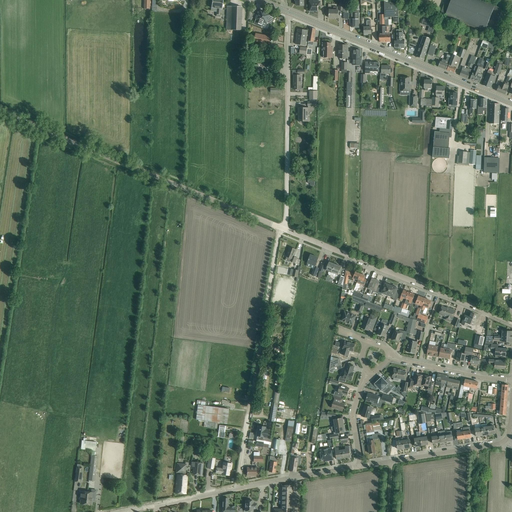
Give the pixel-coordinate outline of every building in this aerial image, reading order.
[(211,0),(212,1),(211,10),(217,11),(216,16),(220,17),(221,9),(222,9),(223,0),(211,0)] [(321,7),(321,2),(314,2),(313,0),(309,0),(310,11),(318,11),(318,7),(321,7)] [(445,0),(442,10),(440,14),(460,22),(464,24),(464,23),(488,33),(490,34),(493,35),(493,34),(494,32),(496,33),(498,31),(499,31),(507,12),(499,9),(499,8),(488,3),(479,0),(445,0)] [(399,17),(398,7),(384,1),(385,17),(388,17),(399,17)] [(227,7),(227,12),(226,30),(241,30),(242,7),(227,7)] [(329,14),(329,15),(329,18),(338,18),(338,10),(338,7),(334,7),(334,10),(329,10),(329,14)] [(258,13),(256,17),(256,19),(254,24),(262,27),(264,22),(267,23),(270,15),(261,11),(260,13),(258,13)] [(354,19),(350,19),(350,24),(352,24),(352,28),(359,28),(359,17),(358,17),(358,14),(354,14),(354,19)] [(424,19),(423,24),(429,26),(434,28),(436,22),(424,18),(424,19)] [(296,44),(306,46),(308,31),(298,29),(296,44)] [(254,41),(267,44),(272,45),(273,37),(256,33),(254,41)] [(423,36),(418,52),(416,57),(424,60),(428,46),(430,39),(423,36)] [(481,47),(487,49),(489,42),(483,41),(481,47)] [(323,43),(323,48),(322,51),(324,51),(324,58),(333,58),(333,54),(333,47),(331,47),(331,43),(323,43)] [(431,45),(428,55),(433,56),(437,47),(431,45)] [(446,70),(448,65),(452,56),(447,54),(446,57),(447,57),(446,60),(443,59),(441,62),(440,61),(438,67),(446,70)] [(453,55),(449,66),(447,70),(455,73),(458,65),(457,65),(455,64),(454,64),(457,57),(453,55)] [(468,67),(472,69),(477,58),(472,56),(468,67)] [(477,66),(478,66),(475,72),(473,72),(470,80),(475,81),(480,67),(483,59),(480,58),(477,66)] [(483,58),(483,59),(480,67),(475,81),(480,83),(481,78),(483,75),(480,74),(482,68),(484,65),(483,65),(485,59),(483,58)] [(365,62),(365,67),(365,73),(370,74),(370,72),(379,72),(379,67),(380,67),(380,66),(379,66),(379,63),(365,62)] [(502,65),(503,63),(498,62),(497,63),(494,73),(499,74),(502,65)] [(382,66),(382,73),(382,77),(385,77),(386,74),(390,74),(390,66),(382,66)] [(463,67),(460,76),(468,79),(471,70),(468,68),(468,69),(463,67)] [(489,70),(488,72),(482,85),(490,89),(495,77),(492,75),(493,72),(489,70)] [(400,85),(400,91),(411,91),(411,85),(410,85),(410,78),(401,78),(401,85),(400,85)] [(497,91),(507,95),(508,91),(507,91),(508,86),(500,83),(497,91)] [(433,100),(426,99),(421,99),(421,105),(426,106),(426,105),(438,106),(439,95),(444,96),(445,87),(437,87),(436,98),(433,98),(433,100)] [(456,107),(457,105),(458,93),(450,93),(449,107),(456,107)] [(480,99),(480,106),(478,106),(478,115),(481,115),(484,112),(484,107),(487,108),(487,99),(480,99)] [(490,104),(490,109),(490,124),(498,124),(499,124),(499,114),(501,114),(501,111),(499,111),(500,104),(490,104)] [(308,108),(304,108),(299,108),(299,121),(308,121),(308,108)] [(416,118),(416,123),(425,123),(425,110),(420,110),(420,118),(416,118)] [(453,129),(453,121),(440,120),(439,128),(453,129)] [(439,132),(434,132),(432,157),(449,159),(450,149),(448,149),(449,137),(451,137),(452,130),(439,129),(439,132)] [(467,152),(460,151),(459,162),(466,163),(467,152)] [(484,157),(484,173),(499,173),(499,158),(484,157)] [(497,207),(497,195),(487,196),(487,207),(491,207),(497,207)] [(287,257),(285,260),(290,262),(290,261),(295,263),(295,262),(297,257),(294,256),(297,249),(290,247),(288,251),(287,254),(288,254),(287,257)] [(309,260),(307,263),(308,263),(315,266),(316,262),(318,258),(311,255),(309,259),(309,260)] [(323,271),(323,272),(327,270),(329,271),(328,273),(329,275),(331,276),(335,264),(329,262),(328,265),(326,264),(323,271)] [(335,264),(331,276),(333,276),(334,276),(335,273),(338,275),(340,271),(341,267),(335,264)] [(294,269),(292,277),(297,277),(298,276),(299,276),(300,269),(301,267),(298,266),(298,270),(294,269)] [(343,287),(342,290),(346,290),(348,279),(357,282),(360,274),(355,272),(355,274),(346,271),(345,277),(343,287)] [(360,274),(357,282),(364,285),(365,285),(366,280),(364,279),(365,276),(360,274)] [(373,287),(370,294),(372,294),(373,292),(378,294),(381,285),(379,284),(380,281),(376,280),(373,287)] [(381,285),(378,294),(381,295),(382,293),(388,296),(389,292),(390,290),(391,286),(391,285),(387,283),(387,284),(385,283),(384,286),(381,285)] [(389,292),(388,296),(393,298),(393,299),(396,301),(398,296),(400,292),(397,291),(398,288),(396,288),(396,287),(392,285),(392,286),(391,286),(390,290),(389,292)] [(354,290),(352,296),(354,296),(361,299),(363,294),(354,290)] [(402,295),(400,299),(402,300),(403,298),(406,299),(409,292),(403,290),(402,295)] [(406,299),(404,304),(407,304),(406,307),(405,308),(406,308),(408,305),(411,306),(409,310),(411,311),(416,295),(415,295),(414,295),(409,292),(406,299)] [(354,296),(352,301),(357,303),(359,304),(356,312),(361,313),(364,305),(365,306),(367,301),(366,301),(361,299),(354,296)] [(418,315),(420,312),(425,299),(419,296),(416,303),(419,305),(416,314),(418,315)] [(428,308),(431,301),(425,299),(420,312),(423,313),(425,307),(428,308)] [(365,306),(380,313),(381,312),(382,307),(368,301),(367,301),(365,306)] [(401,305),(400,308),(403,309),(401,315),(407,317),(409,311),(405,309),(405,308),(406,307),(401,305)] [(395,306),(393,311),(398,313),(398,314),(401,315),(403,309),(400,308),(395,306)] [(449,308),(449,309),(442,306),(439,314),(446,317),(445,320),(450,322),(451,319),(452,319),(456,311),(449,308)] [(345,312),(341,321),(353,325),(356,316),(345,312)] [(465,315),(463,320),(462,324),(467,326),(468,323),(473,325),(477,315),(472,313),(470,316),(469,316),(468,316),(465,315)] [(362,323),(363,324),(361,328),(369,331),(369,329),(372,330),(377,317),(372,315),(371,319),(365,317),(364,321),(363,321),(362,323)] [(426,323),(428,318),(418,315),(417,320),(426,323)] [(407,329),(406,331),(407,332),(406,332),(416,334),(417,330),(414,329),(416,320),(409,318),(407,329)] [(381,323),(380,326),(376,325),(374,330),(378,331),(377,334),(378,334),(378,335),(381,336),(385,337),(389,326),(381,323)] [(477,335),(477,329),(465,327),(464,336),(473,337),(473,334),(477,335)] [(395,330),(391,339),(399,342),(401,339),(405,340),(406,335),(406,332),(407,332),(406,331),(401,330),(399,330),(399,332),(395,330)] [(494,336),(494,340),(502,340),(502,342),(511,342),(511,340),(511,331),(502,330),(502,335),(500,335),(499,337),(494,336)] [(476,335),(474,344),(483,345),(484,337),(476,335)] [(415,353),(417,342),(409,340),(408,347),(407,347),(406,351),(407,351),(407,352),(415,353)] [(345,341),(343,346),(343,349),(342,354),(348,356),(350,351),(353,352),(355,344),(345,341)] [(456,344),(453,343),(451,350),(446,349),(445,358),(450,359),(451,355),(454,356),(456,344)] [(435,346),(429,344),(427,355),(433,356),(435,346)] [(485,344),(484,350),(487,351),(489,350),(489,347),(491,347),(491,349),(496,350),(496,355),(501,356),(506,356),(506,349),(498,348),(498,345),(493,344),(492,344),(486,344),(485,344)] [(435,346),(433,356),(439,358),(439,357),(441,348),(441,347),(435,346)] [(456,356),(455,359),(457,360),(464,362),(465,361),(464,360),(465,358),(466,354),(469,355),(470,348),(466,347),(465,352),(463,351),(462,353),(458,352),(457,352),(456,356)] [(469,355),(468,360),(471,360),(471,363),(478,365),(478,364),(480,365),(481,360),(479,360),(480,354),(473,353),(474,349),(474,348),(470,348),(469,355)] [(337,366),(341,365),(342,365),(340,359),(333,357),(333,361),(331,360),(329,370),(331,369),(337,366)] [(503,360),(483,359),(483,362),(482,364),(493,365),(493,363),(495,363),(494,368),(505,369),(505,363),(503,363),(503,360)] [(345,370),(343,377),(341,376),(339,377),(338,380),(345,382),(346,379),(352,380),(354,373),(352,373),(354,366),(348,364),(346,371),(345,370)] [(392,377),(397,378),(404,380),(406,372),(399,370),(394,369),(392,377)] [(414,380),(410,379),(408,388),(414,389),(415,385),(421,386),(423,375),(415,374),(414,380)] [(431,377),(423,375),(421,386),(421,387),(421,385),(427,386),(426,390),(433,391),(435,382),(430,381),(431,377)] [(375,384),(374,385),(378,389),(379,388),(381,390),(382,389),(384,391),(388,387),(391,390),(395,386),(391,382),(387,378),(387,379),(385,381),(382,378),(375,384)] [(461,388),(459,397),(462,398),(464,389),(469,390),(470,388),(472,381),(465,379),(465,381),(463,380),(461,388)] [(472,381),(470,388),(477,389),(477,387),(478,382),(472,381)] [(508,385),(500,384),(500,388),(502,388),(502,392),(508,392),(508,385)] [(340,386),(338,392),(336,392),(334,392),(334,395),(342,398),(343,394),(347,395),(349,388),(340,386)] [(498,395),(501,396),(501,399),(507,400),(508,392),(502,392),(499,392),(498,395)] [(368,393),(366,400),(371,402),(372,402),(371,405),(376,406),(377,404),(379,397),(373,395),(368,393)] [(392,403),(394,397),(383,394),(381,400),(392,403)] [(332,408),(338,410),(342,411),(345,404),(338,402),(340,398),(333,396),(332,402),(334,403),(332,408)] [(272,407),(270,420),(275,421),(277,408),(277,407),(278,403),(273,402),(272,407)] [(196,419),(200,420),(208,421),(208,427),(217,428),(218,422),(220,423),(220,422),(225,423),(226,424),(227,424),(229,409),(198,405),(196,419)] [(361,416),(366,417),(369,418),(372,407),(365,405),(361,416)] [(507,408),(500,407),(500,411),(497,410),(497,414),(506,415),(507,408)] [(336,413),(322,412),(321,416),(327,417),(331,417),(332,423),(333,423),(335,423),(335,426),(344,425),(343,418),(336,419),(335,417),(336,413)] [(431,413),(426,413),(427,422),(430,421),(432,420),(431,419),(434,419),(434,414),(431,414),(431,413)] [(425,414),(418,415),(419,423),(426,422),(425,414)] [(380,425),(379,421),(372,422),(373,423),(365,424),(365,425),(364,425),(364,429),(366,429),(366,431),(365,431),(365,435),(374,434),(374,430),(373,426),(380,425)] [(268,427),(258,425),(257,431),(255,430),(254,439),(266,441),(266,438),(267,438),(268,427)] [(345,432),(344,425),(335,426),(331,427),(331,431),(334,432),(334,435),(330,435),(331,439),(334,439),(339,438),(338,434),(338,433),(345,432)] [(293,427),(287,426),(285,444),(291,445),(293,427)] [(470,426),(463,428),(463,430),(465,438),(471,437),(470,426)] [(445,431),(438,432),(438,433),(439,436),(440,443),(446,441),(445,435),(445,432),(445,431)] [(451,431),(445,432),(445,435),(446,441),(453,440),(452,435),(452,434),(451,431)] [(278,450),(280,440),(273,439),(271,451),(273,451),(273,449),(278,450)] [(92,450),(91,455),(89,480),(95,481),(98,456),(95,456),(96,442),(82,440),(81,449),(92,450)] [(348,446),(345,446),(346,450),(342,450),(344,458),(350,457),(350,453),(351,453),(350,446),(349,446),(348,446)] [(335,448),(336,454),(337,459),(344,458),(342,450),(339,451),(339,448),(335,448)] [(320,450),(321,455),(322,460),(328,459),(328,461),(333,460),(331,449),(320,450)] [(290,464),(289,471),(296,472),(297,464),(299,465),(301,456),(293,455),(294,450),(292,450),(289,464),(290,464)] [(263,462),(263,456),(259,456),(259,452),(254,452),(254,462),(263,462)] [(270,462),(270,467),(269,471),(275,472),(277,459),(274,459),(275,457),(271,456),(270,462)] [(204,463),(195,462),(194,469),(193,474),(202,475),(204,463)] [(222,469),(216,468),(216,471),(222,472),(221,474),(229,476),(230,470),(231,470),(232,463),(223,462),(222,469)] [(186,464),(177,463),(177,472),(178,472),(178,473),(180,473),(179,474),(177,474),(176,488),(176,493),(186,494),(186,489),(187,475),(185,475),(185,474),(186,464)] [(77,467),(76,467),(75,478),(75,481),(81,482),(83,468),(79,467),(80,464),(77,464),(77,467)] [(74,476),(75,466),(69,465),(67,475),(74,476)] [(259,468),(247,468),(247,476),(255,476),(255,475),(258,475),(259,468)] [(290,511),(292,485),(282,485),(281,509),(273,509),(273,511),(290,511)] [(91,492),(87,492),(86,504),(92,505),(92,501),(95,501),(96,490),(91,490),(91,492)] [(80,491),(80,493),(79,498),(81,498),(80,504),(86,504),(87,492),(80,491)] [(223,503),(221,511),(234,511),(235,511),(235,507),(228,507),(228,498),(223,498),(223,503)] [(253,501),(245,500),(245,511),(253,511),(253,508),(256,508),(256,503),(253,503),(253,501)]
